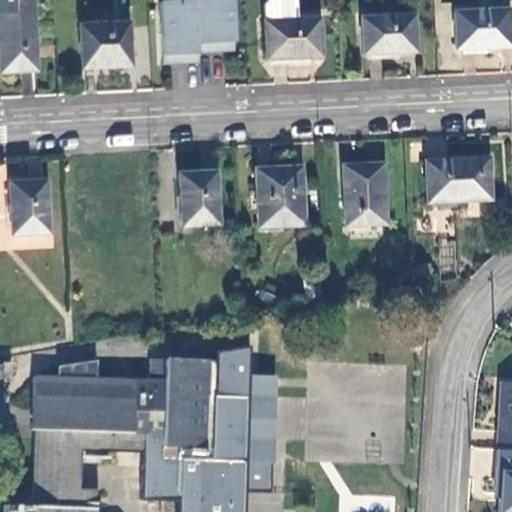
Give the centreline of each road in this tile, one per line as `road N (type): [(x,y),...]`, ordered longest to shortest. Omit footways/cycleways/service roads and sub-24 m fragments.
road 1 (residential): [(511,109),(0,133)]
road 2 (residential): [(441,511),(449,378),(466,322),(511,272)]
